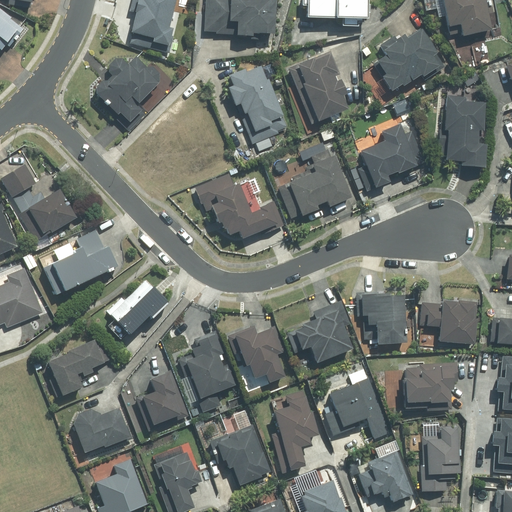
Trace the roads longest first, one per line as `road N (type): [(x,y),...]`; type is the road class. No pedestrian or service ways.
road 1 (residential): [(27,98),(173,248),(221,280),(265,280),(372,241),(439,231)]
road 2 (unknown): [(94,166),(204,61),(331,40),(354,32),(385,0)]
